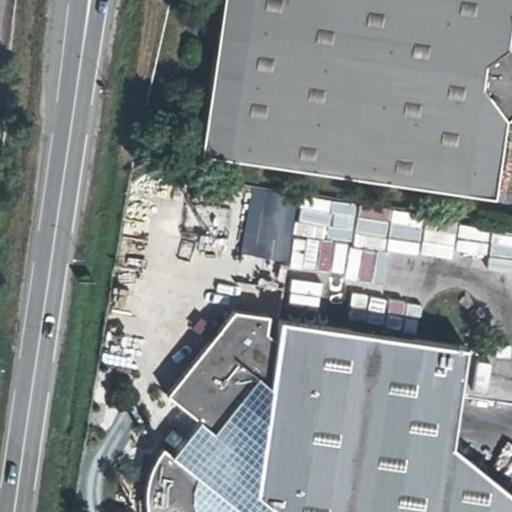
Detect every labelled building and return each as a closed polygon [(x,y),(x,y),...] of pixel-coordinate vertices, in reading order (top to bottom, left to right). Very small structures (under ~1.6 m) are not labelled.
[(511,0),(219,0),(198,153),(492,195),(503,117),(511,110),(511,0)] [(242,254),(286,258),(292,191),(248,187),(242,254)] [(297,201),(294,227),(356,234),(359,208),(297,201)] [(364,211),(361,236),(374,237),(376,212),(364,211)] [(408,241),(413,218),(386,212),(381,236),(408,241)] [(455,251),(484,254),(485,239),(511,241),(511,230),(457,225),(455,251)] [(464,345),(323,324),(290,320),(276,318),(274,338),(265,331),(267,314),(232,308),(164,393),(197,419),(170,453),(160,446),(159,446),(150,461),(145,478),(143,500),(145,511),(511,511),(511,493),(450,444),(464,345)]
